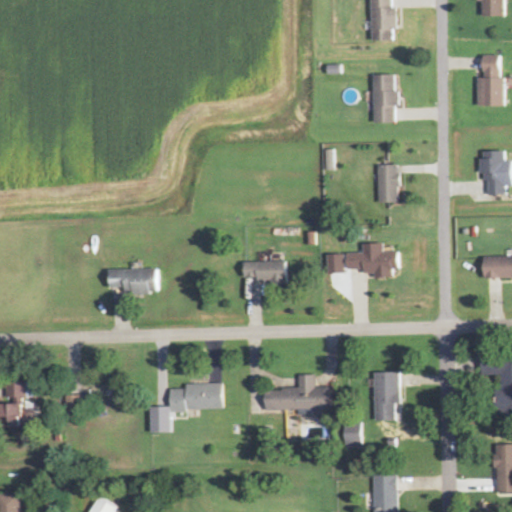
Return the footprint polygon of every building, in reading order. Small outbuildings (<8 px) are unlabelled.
[(371,0),(372,42),(392,41),(392,31),(396,31),(394,0),(371,0)] [(483,16),(504,17),(504,0),(476,0),(476,2),(484,2),(483,16)] [(505,108),(505,79),(501,79),(502,56),(483,56),(482,79),(478,79),(478,107),(505,108)] [(374,124),(398,124),(397,93),(396,93),(395,76),(373,76),(374,124)] [(336,150),(326,151),(327,171),(336,171),(336,150)] [(490,196),(506,196),(506,187),(511,186),(511,162),(506,162),(506,152),(482,153),(483,181),(489,181),(490,196)] [(379,204),(400,203),(399,166),(378,167),(379,204)] [(328,256),(329,275),(346,274),(345,271),(365,270),(365,275),(375,275),(375,279),(394,278),(393,270),(399,270),(398,252),(385,253),(384,244),(364,246),(364,254),(328,256)] [(511,257),(483,258),(484,280),(511,279),(511,257)] [(288,262),(244,264),(244,279),(259,279),(259,284),(289,283),(288,262)] [(160,270),(108,271),(108,293),(160,293),(160,270)] [(511,356),(484,357),(484,376),(502,376),(501,391),(496,391),(496,415),(511,415),(511,356)] [(401,374),(375,374),(376,423),(397,422),(396,404),(402,404),(401,374)] [(265,391),(265,413),(299,412),(299,416),(328,416),(327,389),(317,389),(317,376),(300,377),(300,391),(265,391)] [(21,425),(42,424),(41,386),(32,386),(32,383),(12,383),(13,401),(11,401),(11,417),(20,417),(21,425)] [(171,412),(225,411),(224,384),(186,385),(187,390),(171,390),(171,412)] [(83,418),(83,396),(66,397),(67,418),(83,418)] [(171,408),(151,408),(151,434),(171,434),(171,408)] [(363,424),(344,424),(345,447),(364,447),(363,424)] [(511,446),(496,446),(497,495),(511,494),(511,446)] [(375,476),(375,511),(399,511),(399,476),(375,476)] [(36,511),(37,511),(27,511),(26,494),(4,494),(4,511),(36,511)] [(120,511),(124,506),(107,496),(96,511),(120,511)]
